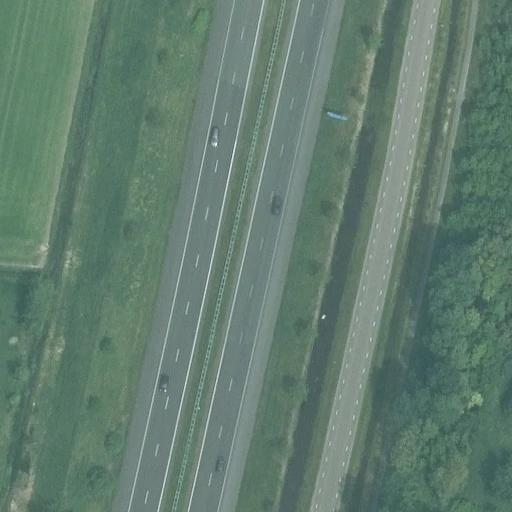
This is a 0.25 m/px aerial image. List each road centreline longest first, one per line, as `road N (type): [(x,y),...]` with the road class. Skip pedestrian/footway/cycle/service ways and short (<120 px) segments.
road 1 (motorway): [(203,511),(314,0)]
road 2 (motorway): [(244,0),(142,511)]
road 3 (secondary): [(324,511),(426,0)]
